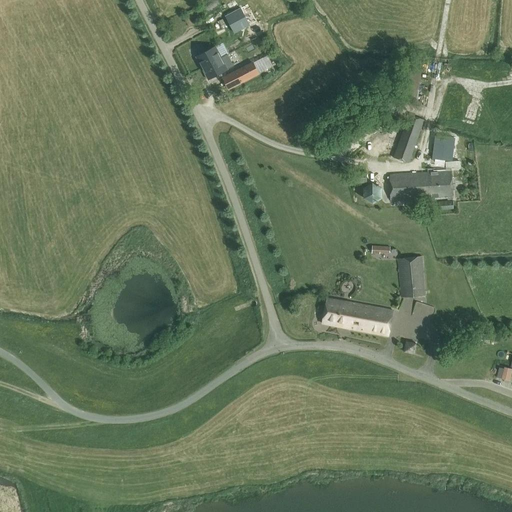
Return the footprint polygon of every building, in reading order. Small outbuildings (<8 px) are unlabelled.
[(241,8),(225,16),(234,34),(250,25),(241,8)] [(246,50),(253,61),(262,55),(255,44),(246,50)] [(196,57),(202,68),(221,58),(215,47),(196,57)] [(221,58),(202,68),(208,79),(227,69),(221,58)] [(258,74),(253,63),(223,78),(228,89),(258,74)] [(423,98),(418,97),(422,66),(405,64),(401,101),(417,103),(422,104),(423,98)] [(476,118),(482,92),(467,89),(462,115),(476,118)] [(409,163),(424,120),(409,115),(393,158),(409,163)] [(373,131),(381,125),(376,118),(368,124),(373,131)] [(452,161),(455,139),(438,136),(435,159),(452,161)] [(453,196),(451,172),(390,175),(390,201),(453,196)] [(380,198),(379,185),(364,186),(365,199),(380,198)] [(439,210),(454,209),(453,201),(439,202),(439,210)] [(372,246),(371,254),(379,254),(379,253),(389,253),(389,247),(372,246)] [(402,300),(426,297),(422,257),(398,259),(402,300)] [(322,323),(388,336),(393,311),(326,298),(322,323)] [(406,342),(404,352),(414,354),(416,344),(406,342)] [(511,369),(504,367),(502,379),(508,381),(511,369)]
